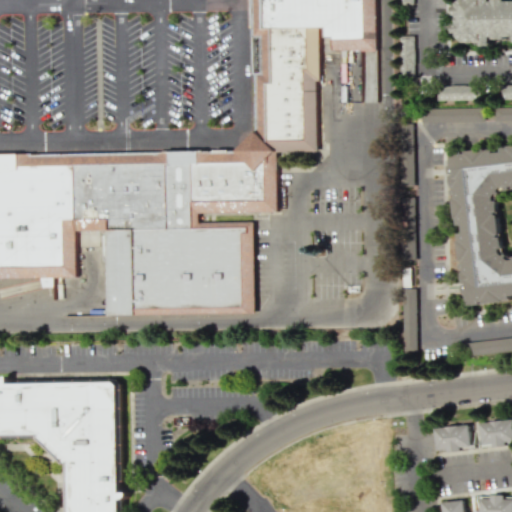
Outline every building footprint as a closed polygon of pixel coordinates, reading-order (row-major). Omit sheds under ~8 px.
[(0,155),(259,151),(255,0),(378,0),(380,50),(327,51),(326,149),(279,151),(281,215),(255,215),(258,310),(108,315),(107,219),(70,220),(70,276),(0,278),(0,155)] [(460,0),(457,3),(457,6),(453,6),(453,15),(457,15),(457,23),(453,23),(453,33),(457,33),(457,35),(464,43),(482,42),(482,46),(492,46),(491,37),(494,37),(494,39),(507,39),(506,36),(509,36),(509,42),(511,42),(511,0),(493,0),(493,1),(490,1),(490,0),(460,0)] [(414,36),(401,35),(400,70),(413,70),(414,36)] [(511,84),(502,85),(503,99),(511,98),(511,84)] [(437,99),(478,100),(479,85),(438,85),(437,99)] [(511,106),(495,107),(495,121),(511,120),(511,106)] [(415,186),(414,123),(399,123),(401,186),(415,186)] [(469,306),(511,301),(511,255),(506,256),(500,195),(511,193),(511,144),(451,153),(469,306)] [(416,288),(403,288),(404,351),(417,351),(416,288)] [(463,341),(464,354),(511,352),(511,339),(463,341)] [(0,383),(121,383),(122,511),(70,511),(69,464),(39,430),(0,431),(0,383)] [(481,423),(511,419),(511,441),(507,442),(507,445),(494,446),(494,443),(483,444),(481,423)] [(435,428),(469,424),(472,446),(462,447),(462,450),(449,452),(448,448),(438,449),(435,428)] [(511,511),(480,511),(481,497),(491,497),(491,494),(505,495),(505,498),(511,498),(511,511)] [(464,499),(465,511),(443,511),(443,502),(464,499)]
